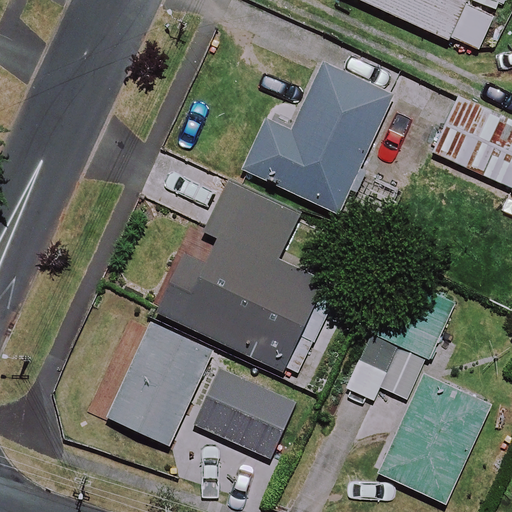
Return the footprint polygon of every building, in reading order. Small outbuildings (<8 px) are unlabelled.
[(356,0),(480,53),(497,16),(460,0),(356,0)] [(245,171),(341,213),(391,96),(323,66),(294,134),(266,122),(245,171)] [(511,122),(459,99),(435,155),(511,187),(511,122)] [(405,190),(365,171),(353,194),(394,214),(405,190)] [(301,212),(231,179),(204,236),(192,230),(153,315),(295,381),(338,287),(279,260),(301,212)] [(459,303),(394,272),(366,330),(431,361),(459,303)] [(210,351),(155,326),(113,419),(168,444),(210,351)] [(295,403),(223,372),(199,428),(271,458),(295,403)] [(491,405),(425,376),(381,476),(447,506),(491,405)]
